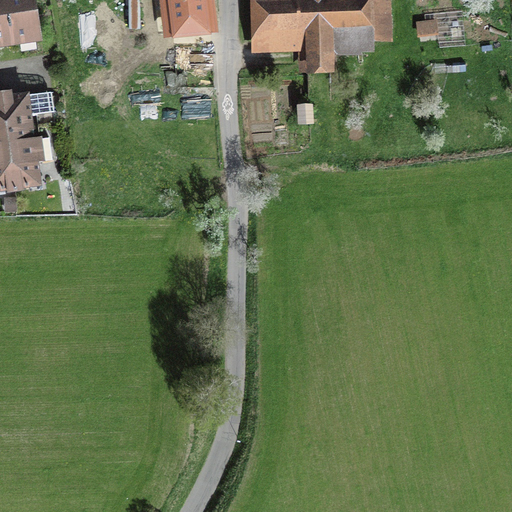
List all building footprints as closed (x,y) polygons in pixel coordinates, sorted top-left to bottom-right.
[(0,0),(0,38),(35,34),(30,0),(0,0)] [(208,25),(205,0),(155,0),(158,30),(208,25)] [(261,0),(264,40),(390,36),(388,0),(261,0)] [(436,23),(418,24),(419,35),(437,33),(436,23)] [(0,131),(7,131),(32,128),(30,116),(36,115),(38,127),(56,124),(51,93),(11,98),(10,93),(0,94),(0,131)] [(7,131),(15,191),(17,191),(17,188),(40,184),(37,162),(53,160),(49,138),(33,140),(32,128),(7,131)] [(13,191),(15,191),(7,131),(0,131),(0,190),(13,188),(13,191)]
